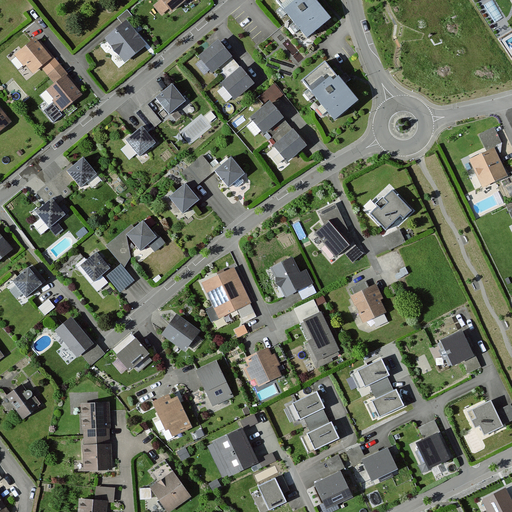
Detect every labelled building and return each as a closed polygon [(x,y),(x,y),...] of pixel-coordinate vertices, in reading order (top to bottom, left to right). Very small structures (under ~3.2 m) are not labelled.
[(158,0),(159,0),(154,5),(162,15),(166,11),(169,14),(185,0),(158,0)] [(314,0),(296,0),(282,12),(305,41),(331,21),(314,0)] [(122,23),(103,40),(124,65),(147,46),(126,22),(133,17),(127,10),(117,18),(122,23)] [(82,96),(36,40),(16,55),(32,74),(39,68),(51,83),(42,91),(60,114),(82,96)] [(254,85),(217,40),(196,57),(210,74),(216,69),(224,80),(218,85),(233,103),(254,85)] [(358,101),(325,62),(302,81),(335,121),(358,101)] [(272,101),(284,90),(275,80),(263,91),(272,101)] [(171,85),(155,99),(169,116),(186,102),(171,85)] [(308,148),(270,101),(249,118),(263,136),(269,131),(279,143),(272,148),(286,165),(308,148)] [(0,130),(9,123),(0,112),(0,130)] [(484,146),(501,141),(496,125),(479,130),(484,146)] [(154,144),(140,128),(124,142),(138,158),(154,144)] [(483,188),(506,176),(494,152),(470,164),(483,188)] [(201,153),(181,171),(194,187),(215,169),(201,153)] [(81,159),(64,173),(78,190),(95,176),(81,159)] [(230,159),(214,173),(228,189),(244,175),(230,159)] [(182,185),(167,198),(182,215),(197,202),(182,185)] [(393,193),(370,215),(386,231),(399,218),(403,221),(412,212),(393,193)] [(49,200),(34,213),(55,238),(63,231),(55,222),(63,216),(49,200)] [(141,222),(125,237),(139,253),(155,238),(141,222)] [(329,222),(314,235),(335,260),(342,253),(352,265),(364,255),(354,243),(349,247),(329,222)] [(401,231),(384,238),(389,251),(407,243),(401,231)] [(0,260),(14,250),(0,232),(0,260)] [(95,254),(79,268),(93,284),(109,271),(95,254)] [(293,260),(271,270),(284,298),(297,292),(302,302),(318,295),(306,270),(300,274),(293,260)] [(30,267),(13,280),(27,297),(43,284),(30,267)] [(234,268),(201,283),(217,319),(251,304),(234,268)] [(377,285),(350,297),(362,324),(386,314),(380,302),(384,300),(377,285)] [(311,304),(292,313),(308,344),(304,346),(315,370),(342,357),(320,313),(316,315),(311,304)] [(72,316),(55,330),(78,357),(81,355),(91,367),(104,356),(72,316)] [(200,332),(175,316),(160,339),(185,354),(200,332)] [(462,335),(441,344),(452,369),(463,365),(468,375),(482,369),(476,354),(472,356),(462,335)] [(116,356),(113,359),(126,375),(148,358),(131,337),(113,351),(116,356)] [(279,344),(243,359),(247,367),(244,369),(250,383),(254,381),(258,389),(284,378),(279,365),(287,362),(279,344)] [(383,360),(357,373),(365,389),(370,387),(377,400),(370,403),(379,421),(406,409),(383,360)] [(216,362),(193,372),(211,408),(233,398),(216,362)] [(25,384),(6,396),(23,421),(41,408),(25,384)] [(316,394),(291,406),(298,423),(304,420),(310,434),(306,436),(315,453),(339,442),(316,394)] [(176,395),(151,406),(166,441),(191,431),(176,395)] [(110,402),(80,403),(82,471),(112,470),(110,402)] [(495,414),(490,404),(468,415),(476,430),(480,428),(486,439),(504,429),(503,428),(511,422),(511,410),(510,406),(495,414)] [(255,415),(239,422),(243,431),(259,423),(255,415)] [(425,441),(414,446),(426,473),(451,462),(433,423),(419,429),(425,441)] [(242,432),(207,447),(222,482),(257,466),(242,432)] [(358,447),(346,453),(353,467),(360,463),(372,487),(401,474),(390,451),(366,463),(358,447)] [(272,454),(258,460),(262,469),(276,463),(272,454)] [(337,457),(324,463),(330,476),(343,470),(337,457)] [(168,511),(188,499),(164,463),(149,473),(155,481),(147,487),(164,511),(168,511)] [(339,474),(312,486),(321,505),(323,504),(327,511),(351,499),(339,474)] [(282,476),(255,489),(266,511),(271,511),(286,505),(282,496),(289,493),(282,476)] [(511,511),(511,485),(481,501),(486,511),(511,511)] [(116,488),(97,487),(96,499),(80,498),(78,511),(107,511),(109,502),(115,503),(116,488)] [(9,511),(0,499),(0,511),(9,511)]
